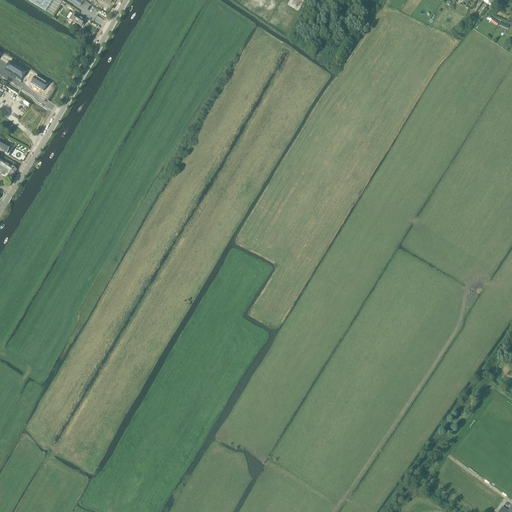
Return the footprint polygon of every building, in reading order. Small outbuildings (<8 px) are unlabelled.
[(27,0),(46,11),(46,10),(54,15),(62,0),(27,0)] [(82,27),(86,20),(83,18),(83,17),(74,11),(70,18),(75,22),(74,23),(78,25),(78,24),(82,27)] [(23,79),(27,72),(10,62),(6,69),(23,79)] [(43,92),(47,85),(37,79),(33,86),(43,92)] [(0,149),(7,153),(11,147),(0,140),(0,149)] [(16,170),(0,159),(0,165),(3,167),(5,165),(8,167),(6,170),(13,175),(16,170)] [(10,180),(13,175),(6,170),(2,175),(10,180)]
